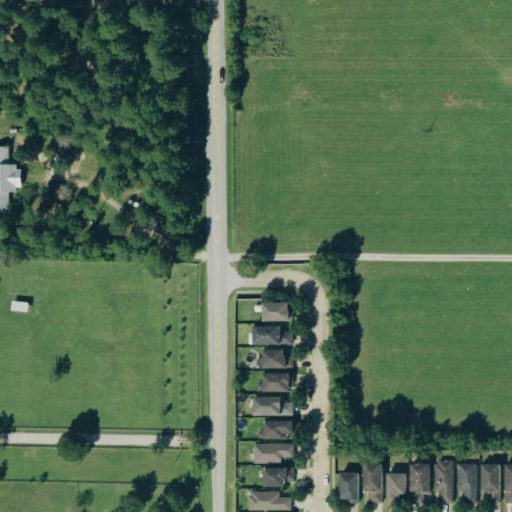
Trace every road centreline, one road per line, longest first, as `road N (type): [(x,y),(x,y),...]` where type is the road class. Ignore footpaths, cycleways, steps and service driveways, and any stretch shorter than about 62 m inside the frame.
road 1 (tertiary): [(217,441),(217,0)]
road 2 (residential): [(310,286),(319,307),(321,511)]
